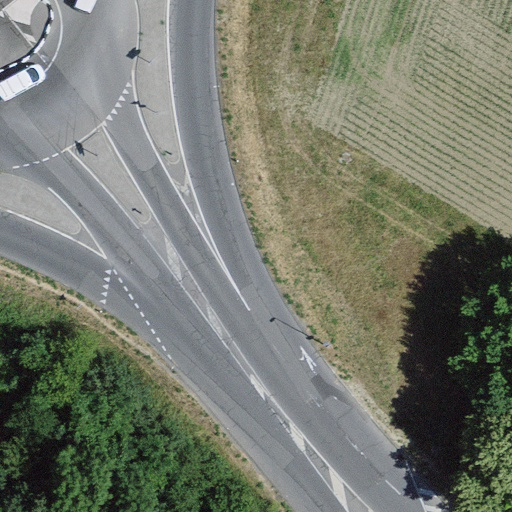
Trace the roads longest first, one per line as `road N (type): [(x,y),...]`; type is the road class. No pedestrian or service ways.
road 1 (secondary): [(229,343),(190,60),(190,0)]
road 2 (secondary): [(62,107),(229,343)]
road 3 (secondary): [(0,231),(229,343)]
road 4 (secondary): [(229,343),(366,511)]
